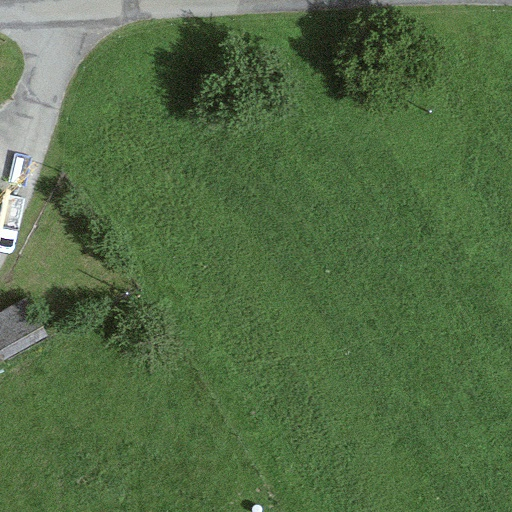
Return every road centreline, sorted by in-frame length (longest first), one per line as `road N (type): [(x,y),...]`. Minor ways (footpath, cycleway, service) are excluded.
road 1 (track): [(292,0),(0,25)]
road 2 (track): [(0,254),(57,18)]
